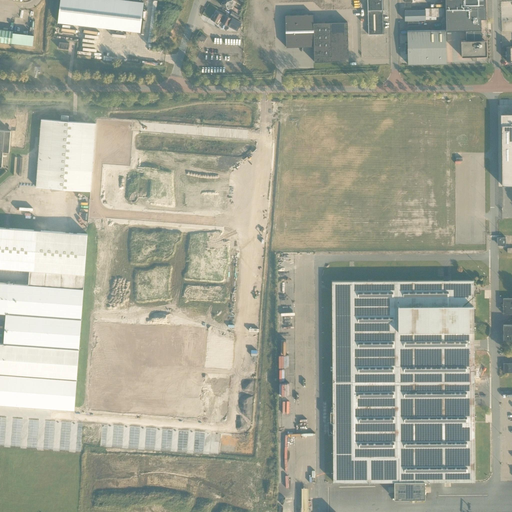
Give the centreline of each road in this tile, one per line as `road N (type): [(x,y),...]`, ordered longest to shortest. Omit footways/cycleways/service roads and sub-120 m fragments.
road 1 (unclassified): [(395,89),(174,87)]
road 2 (unclassified): [(174,87),(0,85)]
road 3 (unclassified): [(494,235),(492,88)]
